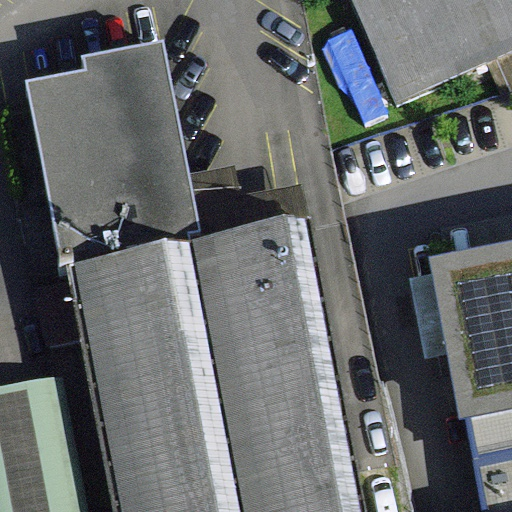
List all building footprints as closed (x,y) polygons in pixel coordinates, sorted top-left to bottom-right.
[(511,0),(350,0),(397,104),(511,54),(511,0)] [(358,511),(304,227),(200,247),(163,52),(89,66),(92,80),(29,92),(109,511),(358,511)] [(199,224),(242,215),(236,186),(193,195),(199,224)] [(480,511),(511,511),(511,245),(431,261),(461,424),(465,423),(480,511)] [(67,511),(45,394),(0,402),(0,511),(67,511)]
